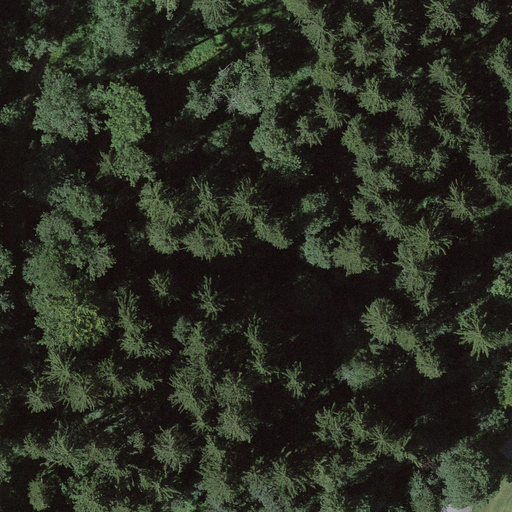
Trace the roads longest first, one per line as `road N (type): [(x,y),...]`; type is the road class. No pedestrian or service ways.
road 1 (track): [(33,511),(81,390),(83,225),(95,184),(239,30),(315,0)]
road 2 (track): [(0,427),(19,266),(12,172),(33,69),(73,0)]
